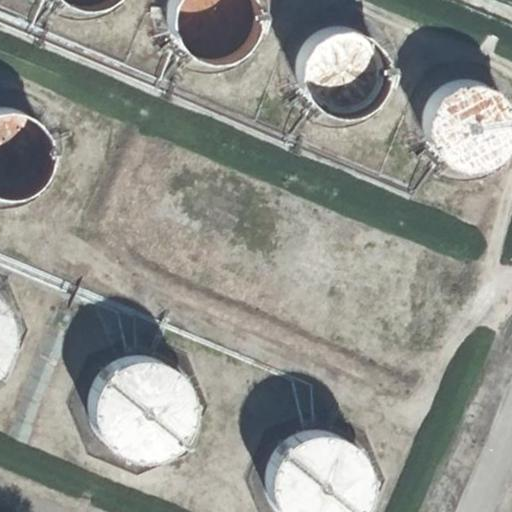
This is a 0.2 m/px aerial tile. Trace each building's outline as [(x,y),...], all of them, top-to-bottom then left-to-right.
[(230,58),(244,48),(253,33),(257,17),(253,0),(170,0),(167,17),(171,34),(181,48),(194,57),(212,61),(230,58)] [(360,111),(374,102),(383,87),(387,70),(383,54),(373,39),(360,30),(342,26),(323,30),(310,39),(301,53),(297,71),(301,88),(311,102),(324,111),(342,115),(360,111)] [(489,166),(503,156),(511,142),(511,107),(503,93),(490,84),(471,80),(452,84),(440,94),(430,107),(427,125),(430,142),(440,156),(454,166),(471,169),(489,166)] [(23,194),(37,184),(47,170),(50,153),(47,136),(37,121),(24,112),(5,108),(0,109),(0,196),(6,197),(23,194)] [(0,368),(10,354),(13,335),(10,316),(0,300),(0,368)] [(164,457),(180,447),(192,428),(196,410),(193,391),(181,372),(165,361),(143,357),(122,361),(106,372),(95,388),(91,409),(94,429),(106,446),(123,458),(143,462),(164,457)] [(362,511),(368,504),(371,485),(368,466),(356,447),(340,437),(319,432),(298,436),(282,447),(271,464),(266,485),(270,504),(275,511),(362,511)]
